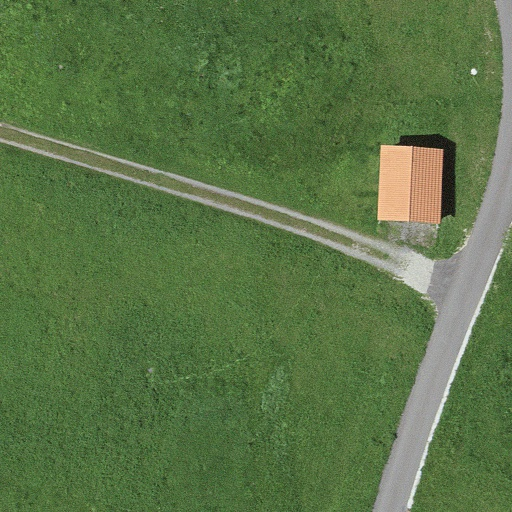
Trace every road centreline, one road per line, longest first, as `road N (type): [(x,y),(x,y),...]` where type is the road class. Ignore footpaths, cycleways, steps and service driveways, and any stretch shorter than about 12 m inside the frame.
road 1 (track): [(467,308),(394,257),(294,215),(0,126)]
road 2 (unclassified): [(511,187),(393,511)]
